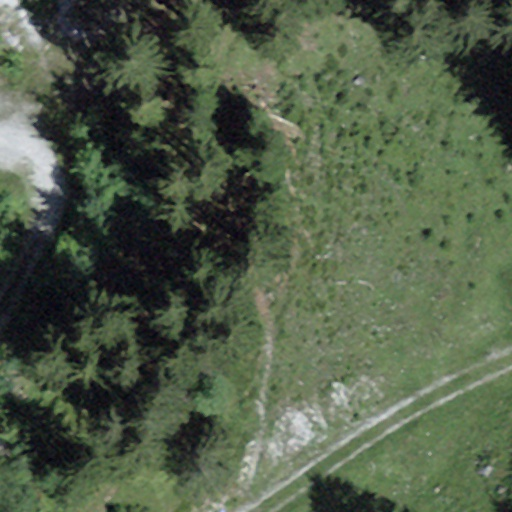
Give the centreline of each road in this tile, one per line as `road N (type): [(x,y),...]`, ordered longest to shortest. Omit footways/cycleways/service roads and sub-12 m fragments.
road 1 (track): [(254,511),(436,394),(511,362)]
road 2 (track): [(0,150),(26,154),(42,171),(49,197),(44,226),(0,308)]
road 3 (track): [(26,154),(56,57),(127,0)]
